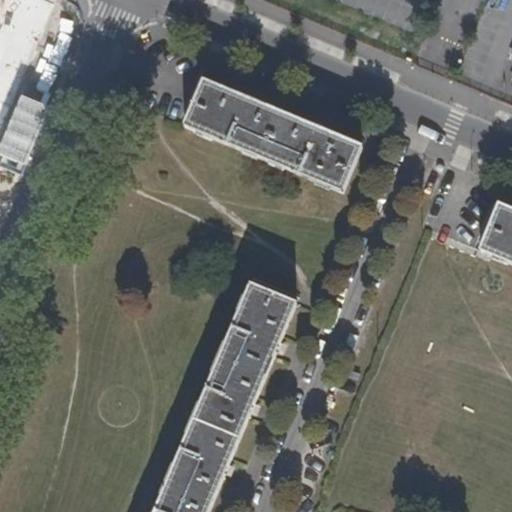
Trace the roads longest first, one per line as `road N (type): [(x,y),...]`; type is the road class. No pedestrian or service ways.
road 1 (residential): [(265,511),(434,108)]
road 2 (tertiary): [(120,0),(0,278)]
road 3 (residential): [(171,0),(434,108)]
